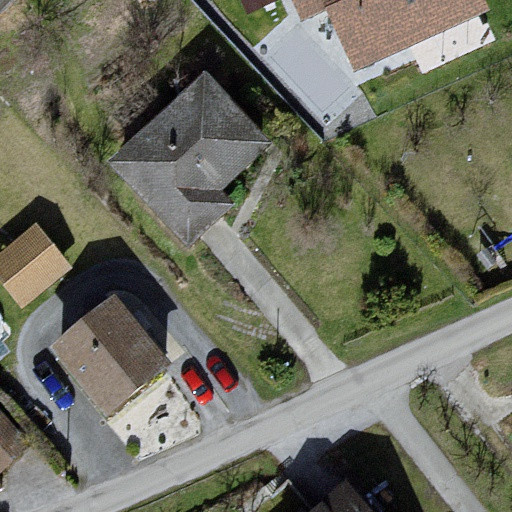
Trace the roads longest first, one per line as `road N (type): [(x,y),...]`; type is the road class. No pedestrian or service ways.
road 1 (residential): [(78,511),(370,379)]
road 2 (residential): [(370,379),(460,511)]
road 3 (residential): [(370,379),(511,315)]
